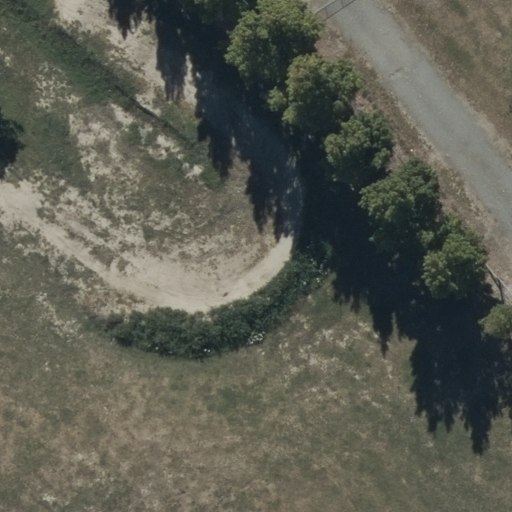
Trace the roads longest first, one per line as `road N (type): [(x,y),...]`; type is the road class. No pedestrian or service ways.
road 1 (track): [(256,511),(0,204)]
road 2 (track): [(341,0),(511,208)]
